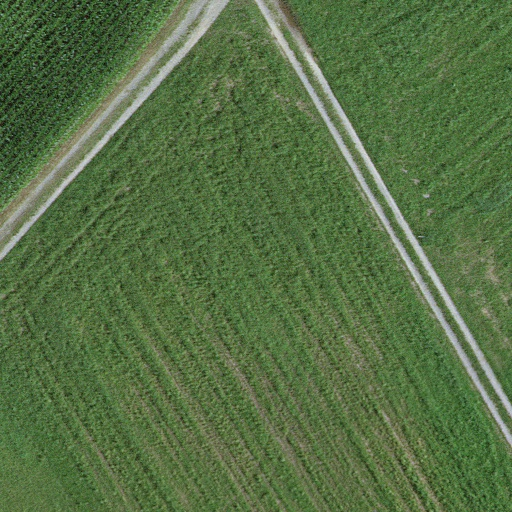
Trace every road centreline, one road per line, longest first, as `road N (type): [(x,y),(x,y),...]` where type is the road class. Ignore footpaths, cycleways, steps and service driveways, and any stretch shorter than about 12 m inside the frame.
road 1 (track): [(274,0),(511,410)]
road 2 (track): [(211,0),(183,45),(0,257)]
